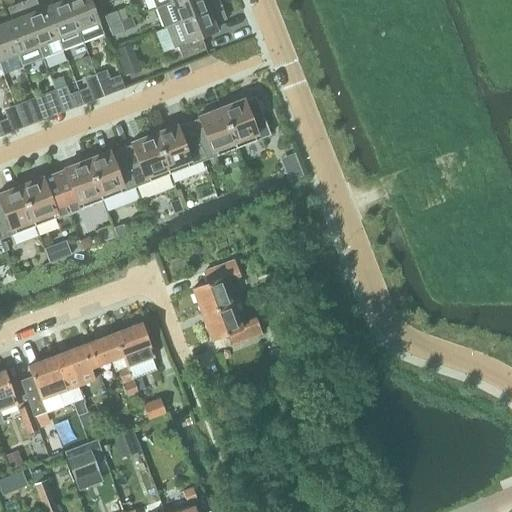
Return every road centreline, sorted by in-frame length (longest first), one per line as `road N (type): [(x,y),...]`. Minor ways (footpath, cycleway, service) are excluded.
road 1 (residential): [(263,0),(384,316),(398,336),(511,385)]
road 2 (residential): [(0,159),(253,59)]
road 3 (residential): [(0,337),(152,278)]
road 4 (residential): [(196,392),(152,278)]
